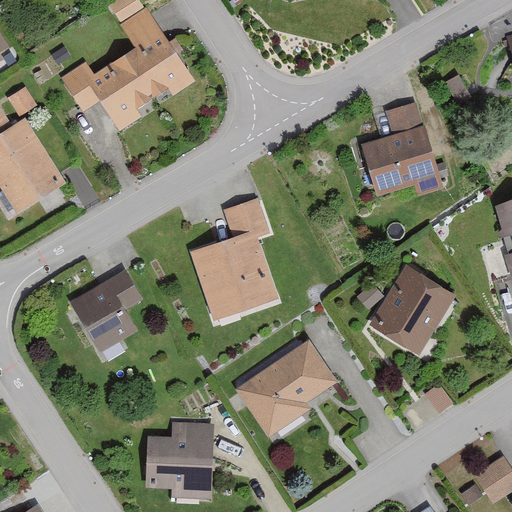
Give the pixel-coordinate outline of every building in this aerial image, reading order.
[(133,0),(123,0),(109,9),(119,25),(140,12),(133,0)] [(90,79),(81,66),(58,82),(81,117),(99,106),(119,136),(141,122),(134,112),(164,93),(169,100),(192,85),(145,12),(118,30),(132,51),(90,79)] [(0,61),(8,56),(0,42),(0,61)] [(50,59),(57,69),(69,60),(62,50),(50,59)] [(23,92),(6,102),(17,120),(34,109),(23,92)] [(438,192),(414,107),(384,116),(390,138),(360,146),(375,200),(412,190),(415,199),(438,192)] [(64,189),(22,122),(9,130),(0,116),(0,193),(16,219),(64,189)] [(221,211),(231,240),(188,253),(210,321),(275,300),(255,238),(268,234),(256,199),(221,211)] [(511,283),(511,207),(492,212),(511,284),(511,283)] [(452,298),(403,269),(369,328),(418,356),(452,298)] [(139,302),(121,273),(68,305),(96,353),(131,333),(119,314),(139,302)] [(379,300),(370,288),(355,300),(364,312),(379,300)] [(336,383),(309,342),(234,391),(267,440),(309,412),(304,404),(336,383)] [(449,403),(436,387),(425,395),(437,412),(449,403)] [(206,502),(211,428),(171,425),(169,440),(148,438),(144,491),(169,493),(168,500),(206,502)] [(511,473),(501,458),(473,477),(492,504),(511,490),(511,473)] [(480,498),(473,487),(462,495),(469,506),(480,498)]
